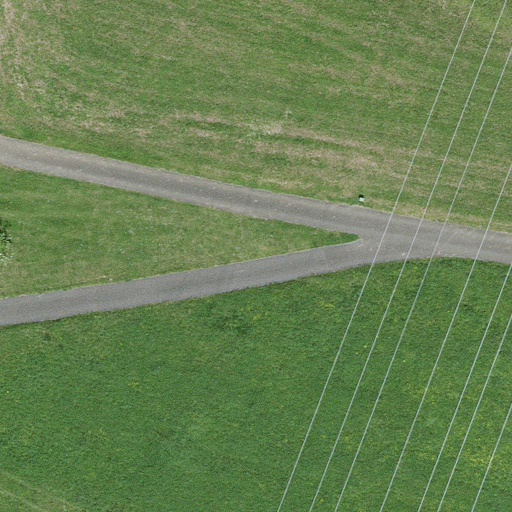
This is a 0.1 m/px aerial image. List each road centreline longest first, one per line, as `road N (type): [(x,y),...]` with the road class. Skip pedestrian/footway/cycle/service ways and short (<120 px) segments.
road 1 (unclassified): [(0,147),(511,246)]
road 2 (track): [(0,313),(171,288),(439,233)]
